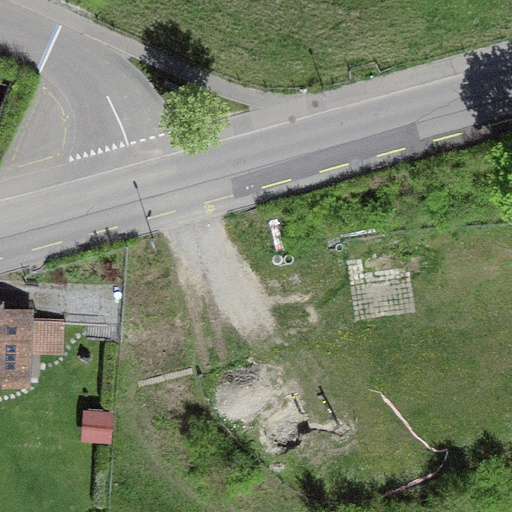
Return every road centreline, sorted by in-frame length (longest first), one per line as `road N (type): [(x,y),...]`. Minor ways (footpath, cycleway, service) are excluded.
road 1 (residential): [(146,198),(511,91)]
road 2 (residential): [(146,198),(123,129),(83,77),(0,32)]
road 3 (residential): [(0,238),(146,198)]
